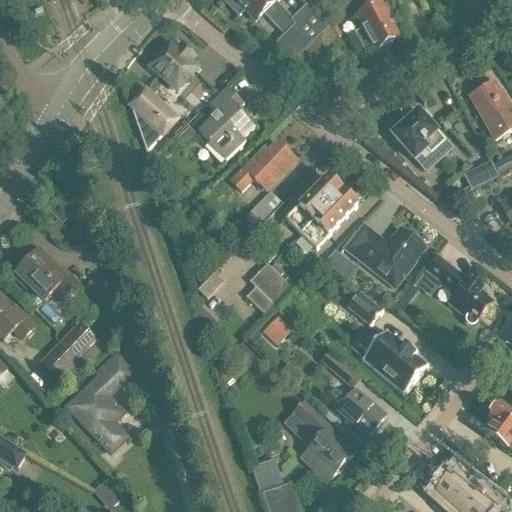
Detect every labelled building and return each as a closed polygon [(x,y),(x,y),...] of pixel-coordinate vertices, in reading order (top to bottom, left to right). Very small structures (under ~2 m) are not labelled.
[(221,0),(239,17),(245,11),(256,23),(265,14),(286,37),(277,45),(278,46),(278,45),(292,60),(292,61),(293,62),(297,58),(307,68),(308,67),(308,66),(335,41),(316,8),(312,12),(308,8),(294,21),(277,4),(281,1),(279,0),(221,0)] [(362,0),(363,1),(350,7),(364,31),(356,35),(368,57),(376,52),(378,52),(379,53),(386,53),(391,46),(390,45),(401,39),(388,16),(391,14),(387,6),(384,8),(378,0),(362,0)] [(170,48),(151,68),(177,91),(195,71),(188,65),(194,59),(182,48),(176,54),(170,48)] [(494,86),(472,98),(496,141),(511,132),(511,113),(501,94),(499,95),(494,86)] [(169,109),(183,120),(201,99),(187,88),(169,109)] [(217,116),(198,134),(225,162),(245,143),(243,140),(254,129),(238,112),(244,106),(227,89),(208,107),(217,116)] [(147,155),(177,122),(145,92),(131,108),(147,155)] [(419,114),(392,138),(414,163),(426,153),(431,157),(445,144),(419,114)] [(199,118),(190,126),(196,131),(204,123),(199,118)] [(244,170),(229,185),(240,196),(245,190),(254,181),(266,193),(295,162),(277,145),(269,154),(265,151),(246,171),(244,170)] [(511,155),(494,166),(500,177),(511,170),(511,155)] [(466,178),(471,188),(472,190),(497,178),(491,165),(466,178)] [(299,208),(285,222),(316,252),(330,238),(330,237),(357,209),(327,181),(300,208),(299,208)] [(270,194),(247,218),(256,227),(279,203),(270,194)] [(511,198),(500,205),(509,221),(511,219),(511,198)] [(168,206),(167,212),(170,217),(176,218),(181,215),(182,209),(179,204),(173,203),(168,206)] [(364,228),(346,252),(395,291),(415,266),(413,264),(424,250),(420,247),(423,244),(411,235),(408,238),(400,232),(388,247),(364,228)] [(17,277),(14,280),(26,292),(29,289),(44,304),(54,294),(62,302),(77,287),(62,272),(60,275),(39,254),(17,277)] [(332,256),(322,265),(335,275),(343,265),(332,256)] [(437,259),(422,278),(437,290),(441,284),(456,296),(449,305),(467,319),(465,321),(465,324),(467,327),(470,328),(473,328),(476,326),(491,306),(481,298),(485,293),(471,283),(470,284),(437,259)] [(255,290),(245,299),(264,318),(274,308),(276,311),(297,289),(287,280),(284,283),(267,266),(249,284),(255,290)] [(215,274),(198,292),(207,301),(224,283),(215,274)] [(382,313),(382,314),(359,296),(348,310),(370,328),(369,329),(370,330),(383,314),(382,313)] [(0,339),(6,345),(16,335),(23,342),(35,329),(15,309),(10,314),(0,303),(0,339)] [(288,330),(277,319),(263,334),(274,345),(288,330)] [(81,325),(71,335),(61,346),(78,363),(98,342),(81,325)] [(403,397),(404,398),(428,368),(427,368),(426,368),(414,359),(415,358),(416,359),(417,357),(404,347),(403,348),(404,349),(404,350),(387,336),(388,335),(387,334),(362,364),(363,365),(364,364),(403,396),(403,397)] [(99,344),(81,363),(90,371),(108,353),(99,344)] [(78,363),(61,346),(43,364),(61,381),(78,363)] [(241,346),(232,354),(245,368),(254,360),(241,346)] [(100,378),(67,410),(111,456),(129,440),(115,425),(125,416),(110,400),(134,376),(116,357),(97,375),(100,378)] [(338,363),(330,373),(352,390),(360,381),(338,363)] [(6,372),(0,378),(0,386),(3,390),(13,379),(6,372)] [(355,392),(337,414),(368,440),(386,418),(355,392)] [(302,404),(291,416),(317,439),(299,458),(326,485),(333,477),(334,478),(336,475),(339,475),(344,470),(344,467),(353,457),(328,434),(330,431),(302,404)] [(490,425),(483,435),(511,456),(511,417),(501,409),(499,411),(495,412),(495,411),(490,419),(491,423),(490,425)] [(0,438),(0,459),(18,471),(28,456),(0,438)] [(260,451),(239,458),(248,483),(269,475),(260,451)] [(488,511),(492,508),(481,499),(483,496),(472,486),(469,490),(461,483),(453,475),(436,495),(452,510),(453,510),(455,511),(454,511),(488,511)] [(94,495),(109,511),(111,511),(125,500),(108,482),(94,495)]
